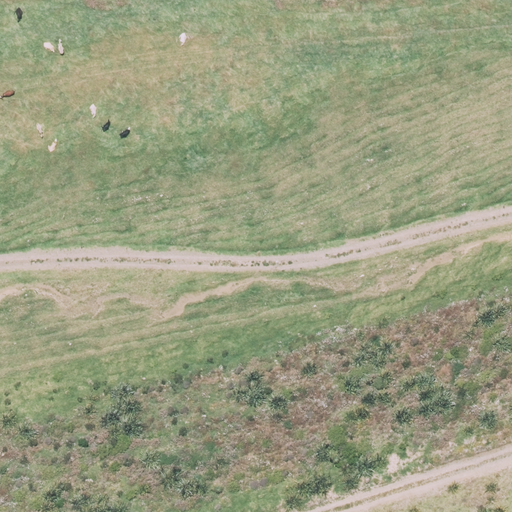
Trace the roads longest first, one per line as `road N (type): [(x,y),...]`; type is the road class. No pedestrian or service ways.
road 1 (track): [(511,212),(303,260),(0,261)]
road 2 (track): [(332,511),(511,453)]
